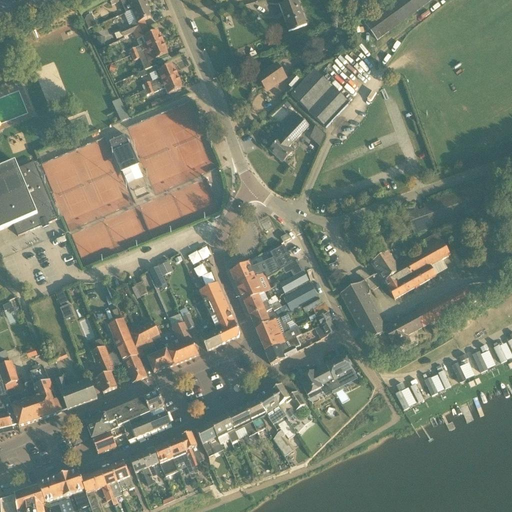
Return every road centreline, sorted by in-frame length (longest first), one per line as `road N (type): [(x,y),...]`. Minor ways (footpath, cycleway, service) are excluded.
road 1 (residential): [(0,450),(252,342)]
road 2 (unclassified): [(268,377),(348,335),(294,223),(298,214)]
road 3 (unclassified): [(298,214),(339,222),(511,161)]
road 4 (residential): [(83,460),(87,469),(190,428),(272,386),(268,377)]
road 5 (unclassified): [(241,192),(241,170),(180,0)]
road 6 (track): [(511,278),(460,280),(391,316),(375,287)]
road 7 (unclassified): [(252,342),(219,255),(241,192)]
road 8 (track): [(373,376),(410,376),(511,327)]
